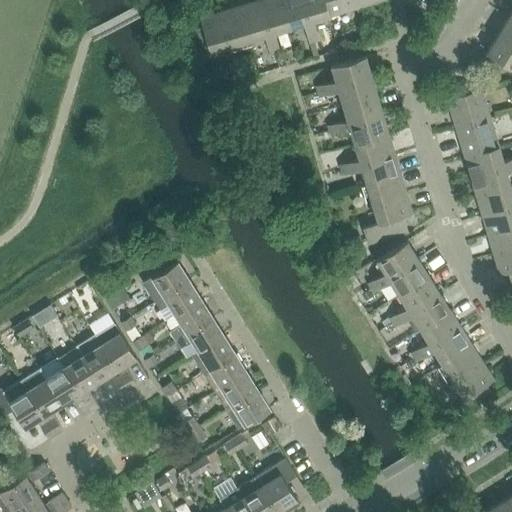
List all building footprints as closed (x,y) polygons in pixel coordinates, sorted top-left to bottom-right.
[(259,0),(257,0),(239,5),(250,40),(264,35),(269,34),(259,0)] [(280,0),(259,0),(269,34),(274,32),(289,28),(280,0)] [(308,22),(301,0),(280,0),(289,28),(303,24),(308,22)] [(322,0),(301,0),(308,22),(313,21),(328,16),(322,0)] [(322,0),(328,16),(357,8),(354,0),(322,0)] [(220,11),(230,45),(250,40),(239,5),(220,11)] [(230,45),(220,11),(199,17),(202,26),(205,37),(210,52),(230,45)] [(511,43),(511,19),(508,17),(497,34),(511,43)] [(303,24),(306,33),(316,30),(313,21),(308,22),(303,24)] [(195,28),(198,39),(205,37),(202,26),(195,28)] [(316,30),(306,33),(309,43),(319,40),(316,30)] [(264,35),(267,45),(277,42),(274,32),(269,34),(264,35)] [(511,43),(497,34),(486,52),(511,68),(511,43)] [(198,39),(203,54),(210,52),(205,37),(198,39)] [(267,45),(270,54),(280,51),(277,42),(267,45)] [(335,81),(337,86),(371,75),(365,55),(331,65),(335,81)] [(338,91),(343,105),(377,95),(371,75),(337,86),(338,91)] [(326,83),(329,93),(338,91),(337,86),(335,81),(326,83)] [(329,93),(326,83),(316,86),(319,96),(329,93)] [(447,98),(456,128),(490,117),(481,88),(447,98)] [(343,105),(347,120),(348,125),(383,115),(377,95),(343,105)] [(350,130),(354,144),(388,134),(383,115),(348,125),(350,130)] [(456,128),(464,156),(498,146),(490,117),(456,128)] [(347,120),(338,122),(341,133),(350,130),(348,125),(347,120)] [(341,133),(338,122),(328,125),(331,135),(341,133)] [(394,154),(388,134),(354,144),(359,159),(360,164),(394,154)] [(464,156),(470,176),(504,166),(503,160),(498,146),(464,156)] [(400,173),(394,154),(360,164),(362,169),(366,183),(400,173)] [(503,160),(504,166),(506,171),(511,168),(511,157),(511,158),(503,160)] [(349,161),(352,172),(362,169),(360,164),(359,159),(349,161)] [(352,172),(349,161),(339,164),(342,175),(352,172)] [(506,171),(504,166),(470,176),(476,195),(510,185),(506,171)] [(406,193),(400,173),(366,183),(372,203),(406,193)] [(511,192),(510,185),(476,195),(482,215),(511,205),(511,192)] [(412,213),(406,193),(372,203),(377,222),(362,226),(367,244),(408,231),(403,216),(412,213)] [(511,205),(482,215),(488,234),(511,227),(511,205)] [(511,227),(488,234),(494,254),(511,248),(511,227)] [(384,272),(387,277),(417,258),(406,240),(376,259),(384,272)] [(511,248),(494,254),(500,275),(508,272),(511,270),(511,248)] [(390,281),(398,294),(428,275),(417,258),(387,277),(390,281)] [(151,277),(163,296),(189,280),(177,260),(151,277)] [(376,278),(382,287),(390,281),(387,277),(384,272),(376,278)] [(406,307),(409,312),(439,293),(428,275),(398,294),(406,307)] [(382,287),(376,278),(367,283),(373,292),(382,287)] [(163,296),(175,314),(200,298),(189,280),(163,296)] [(407,319),(415,332),(420,329),(450,310),(439,293),(409,312),(412,316),(407,319)] [(175,314),(186,332),(212,316),(200,298),(175,314)] [(398,312),(403,321),(407,319),(412,316),(409,312),(406,307),(398,312)] [(428,342),(431,346),(461,327),(450,310),(420,329),(428,342)] [(403,321),(398,312),(389,318),(395,327),(403,321)] [(121,322),(126,330),(135,325),(130,316),(121,322)] [(192,341),(198,351),(223,335),(212,316),(186,332),(180,336),(185,345),(192,341)] [(433,351),(441,363),(472,344),(461,327),(431,346),(433,351)] [(120,332),(101,344),(117,369),(121,376),(128,388),(136,383),(124,365),(136,357),(120,332)] [(94,334),(76,345),(98,381),(117,369),(101,344),(94,334)] [(191,355),(203,373),(235,353),(223,335),(198,351),(191,355)] [(419,347),(425,356),(433,351),(431,346),(428,342),(419,347)] [(441,363),(452,381),(482,362),(472,344),(441,363)] [(76,345),(58,356),(92,410),(99,406),(87,388),(98,381),(76,345)] [(425,356),(419,347),(411,352),(416,361),(425,356)] [(144,359),(149,367),(158,361),(153,353),(144,359)] [(203,373),(214,391),(246,371),(235,353),(203,373)] [(58,356),(39,368),(62,404),(73,397),(84,415),(92,410),(58,356)] [(494,380),(482,362),(452,381),(464,399),(476,391),(487,385),(494,380)] [(39,368),(21,379),(55,433),(62,429),(51,411),(62,404),(39,368)] [(214,391),(226,409),(258,389),(246,371),(214,391)] [(128,388),(121,376),(114,380),(121,392),(128,388)] [(55,433),(21,379),(3,391),(1,388),(0,388),(0,411),(3,416),(13,410),(24,427),(36,420),(48,438),(55,433)] [(162,387),(167,396),(176,390),(171,381),(162,387)] [(476,391),(480,397),(490,391),(487,385),(476,391)] [(258,389),(226,409),(237,428),(244,424),(244,425),(270,409),(258,389)] [(480,397),(476,391),(464,399),(467,405),(480,397)] [(184,422),(190,432),(199,426),(193,416),(184,422)] [(261,424),(269,435),(281,427),(274,416),(261,424)] [(190,432),(196,442),(205,437),(199,426),(190,432)] [(241,434),(232,439),(238,448),(247,443),(241,434)] [(224,444),(230,454),(238,448),(232,439),(224,444)] [(196,462),(201,471),(212,465),(206,456),(196,462)] [(285,458),(256,476),(277,511),(284,506),(287,511),(300,504),(286,482),(296,475),(285,458)] [(201,471),(196,462),(187,467),(193,477),(201,471)] [(0,504),(4,511),(6,511),(37,493),(30,482),(49,471),(44,463),(26,475),(25,474),(0,489),(0,504)] [(157,480),(162,489),(171,484),(165,475),(157,480)] [(256,476),(237,488),(252,511),(275,511),(277,511),(256,476)] [(219,499),(225,508),(227,511),(252,511),(237,488),(219,499)] [(6,511),(47,511),(67,500),(62,492),(44,504),(37,493),(6,511)] [(511,511),(511,493),(502,500),(510,511),(511,511)] [(47,511),(63,511),(72,507),(67,500),(47,511)] [(510,511),(502,500),(484,511),(485,511),(510,511)]
